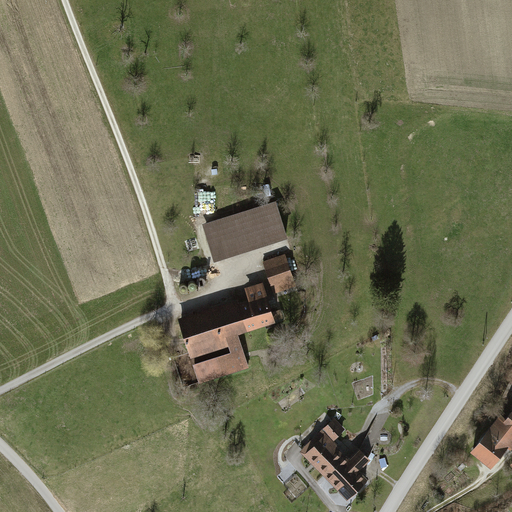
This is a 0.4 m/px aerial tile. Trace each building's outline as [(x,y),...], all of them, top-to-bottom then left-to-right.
[(277,200),(205,223),(217,259),(289,236),(277,200)] [(286,254),(265,261),(275,294),(297,287),(286,254)] [(202,284),(203,284),(205,284),(206,283),(207,282),(207,281),(207,279),(206,278),(206,277),(204,276),(203,276),(202,276),(200,276),(199,277),(199,279),(198,280),(199,281),(199,283),(200,284),(202,284)] [(192,288),(194,288),(195,288),(196,287),(197,286),(197,285),(197,283),(197,282),(196,281),(195,280),(194,280),(193,280),(191,280),(190,281),(190,282),(189,283),(189,285),(190,286),(191,287),(192,288)] [(241,298),(179,319),(201,384),(251,367),(240,334),(277,321),(264,282),(246,287),(250,299),(242,301),(241,298)] [(183,291),(184,291),(186,291),(187,290),(188,289),(188,288),(188,287),(188,285),(187,284),(186,283),(185,283),(183,283),(182,284),(181,284),(180,286),(180,287),(180,288),(181,289),(182,290),(183,291)] [(501,414),(470,451),(491,468),(508,448),(511,450),(511,449),(511,408),(511,409),(511,411),(507,418),(501,414)] [(335,418),(324,427),(335,438),(345,429),(335,418)] [(299,451),(322,475),(344,453),(337,448),(340,445),(322,428),(299,451)] [(344,453),(322,475),(347,499),(368,478),(359,470),(370,459),(359,449),(349,459),(344,453)]
